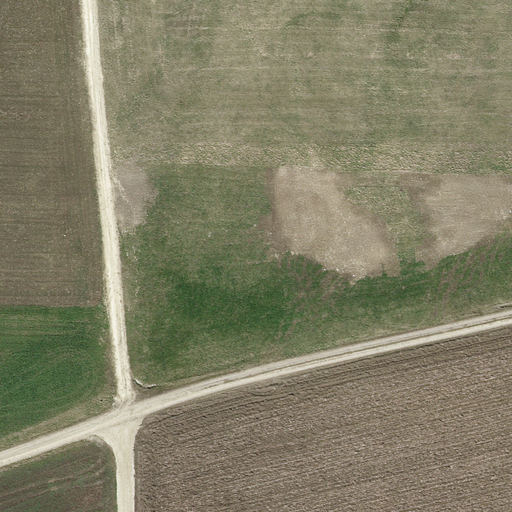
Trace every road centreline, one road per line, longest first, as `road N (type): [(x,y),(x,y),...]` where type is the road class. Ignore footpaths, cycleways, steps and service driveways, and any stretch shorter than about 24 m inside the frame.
road 1 (track): [(0,458),(252,375),(511,317)]
road 2 (track): [(90,0),(128,511)]
